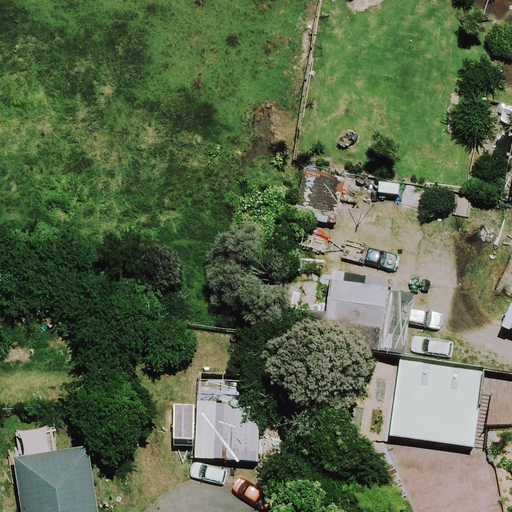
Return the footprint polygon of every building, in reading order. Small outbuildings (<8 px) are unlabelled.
[(511,211),(464,200),(457,227),(504,238),(511,211)] [(511,309),(503,325),(511,329),(511,309)] [(483,369),(403,359),(393,439),(473,450),(483,369)] [(263,422),(232,421),(230,464),(261,465),(263,422)] [(92,472),(89,454),(14,465),(21,511),(109,511),(103,470),(92,472)]
